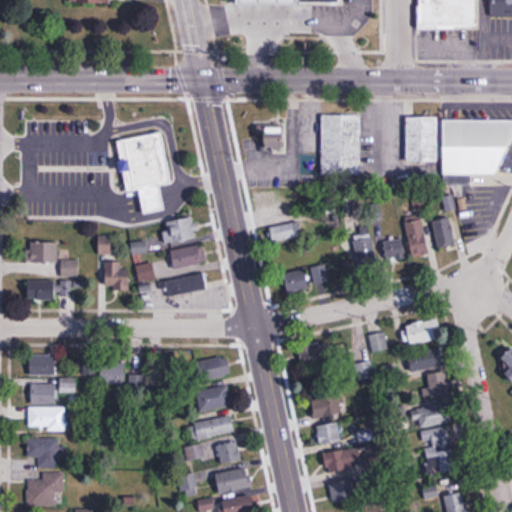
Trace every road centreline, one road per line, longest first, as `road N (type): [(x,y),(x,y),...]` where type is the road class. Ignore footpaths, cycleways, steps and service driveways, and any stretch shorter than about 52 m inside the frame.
road 1 (residential): [(511,228),(484,276),(255,325),(0,326)]
road 2 (tertiary): [(203,83),(294,511)]
road 3 (primary): [(203,83),(511,79)]
road 4 (residential): [(503,511),(456,284)]
road 5 (primary): [(0,80),(203,83)]
